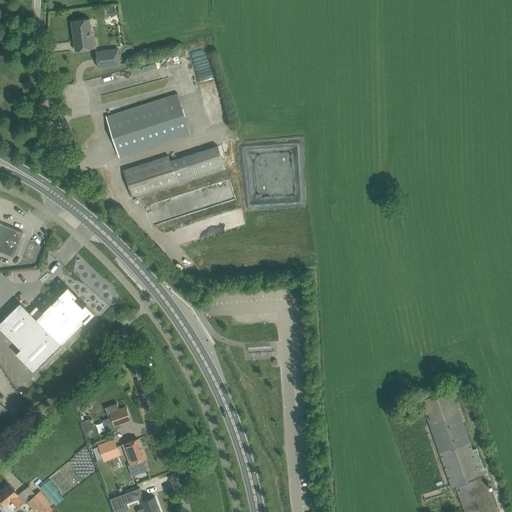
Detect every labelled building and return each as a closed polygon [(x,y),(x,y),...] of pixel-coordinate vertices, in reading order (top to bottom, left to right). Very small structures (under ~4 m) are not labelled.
[(75,50),(85,49),(96,48),(95,39),(92,39),(89,19),(71,21),(75,50)] [(117,50),(96,52),(98,68),(119,65),(117,50)] [(178,93),(106,116),(119,157),(129,154),(180,137),(191,134),(178,93)] [(133,198),(142,195),(177,184),(225,169),(217,145),(170,160),(168,156),(123,170),(133,198)] [(0,251),(13,257),(23,232),(0,223),(0,251)] [(20,302),(0,322),(0,328),(20,349),(16,354),(34,372),(62,344),(85,322),(95,313),(86,304),(83,307),(74,298),(77,295),(68,286),(58,295),(59,296),(52,303),(52,302),(51,303),(52,304),(43,313),(37,306),(30,313),(20,302)] [(472,449),(460,415),(452,390),(422,400),(431,425),(445,468),(451,487),(456,485),(464,511),(497,511),(482,470),(483,469),(476,448),(472,449)] [(109,418),(111,417),(115,426),(120,424),(131,420),(126,407),(119,409),(117,403),(105,407),(109,418)] [(81,421),(83,429),(92,426),(90,418),(81,421)] [(98,445),(99,447),(94,448),(98,459),(103,458),(104,461),(120,455),(114,439),(98,445)] [(130,464),(135,462),(139,474),(147,471),(143,459),(145,459),(138,439),(128,442),(123,444),(130,464)] [(0,491),(0,499),(2,502),(5,505),(2,508),(5,511),(11,511),(16,507),(23,502),(17,495),(18,495),(10,485),(3,491),(2,490),(0,491)] [(140,488),(110,498),(113,508),(127,503),(143,497),(140,488)] [(49,505),(50,504),(40,492),(36,495),(35,495),(27,502),(36,511),(41,511),(42,511),(50,511),(53,510),(51,508),(49,505)] [(160,511),(155,496),(141,501),(144,507),(145,511),(160,511)]
